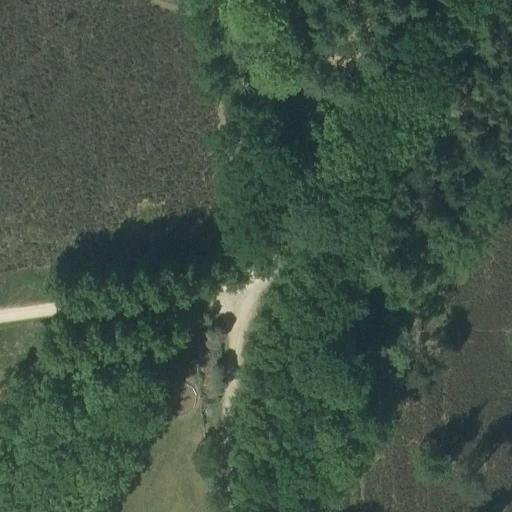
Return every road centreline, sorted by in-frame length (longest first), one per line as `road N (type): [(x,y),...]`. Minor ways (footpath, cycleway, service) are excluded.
road 1 (track): [(232,287),(345,153),(443,0)]
road 2 (track): [(0,316),(232,287)]
road 3 (track): [(232,287),(213,409),(226,511)]
